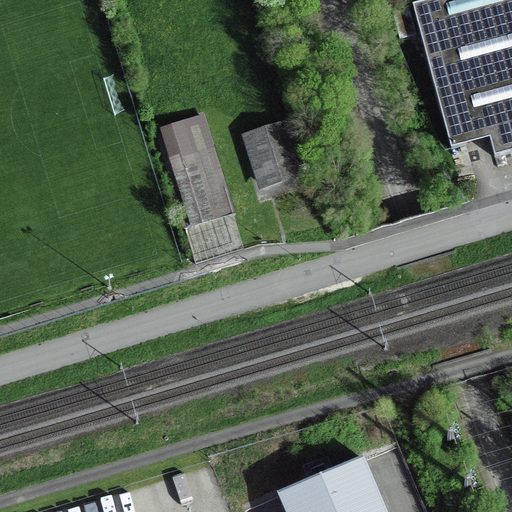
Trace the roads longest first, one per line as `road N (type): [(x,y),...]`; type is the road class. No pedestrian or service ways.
road 1 (residential): [(0,367),(511,214)]
road 2 (residential): [(330,0),(511,486)]
